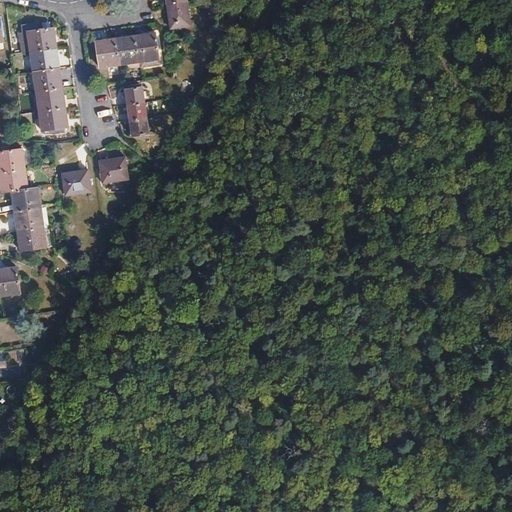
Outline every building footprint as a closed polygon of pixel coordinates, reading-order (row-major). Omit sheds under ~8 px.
[(188,3),(168,6),(172,29),(192,26),(188,3)] [(28,32),(30,52),(54,49),(52,36),(55,36),(54,29),(39,31),(38,23),(23,26),(24,33),(28,32)] [(23,53),(30,52),(28,32),(24,33),(20,33),(23,53)] [(150,37),(137,38),(140,62),(161,59),(157,33),(149,34),(150,37)] [(140,62),(137,38),(137,36),(129,37),(130,40),(117,42),(120,65),(126,64),(140,62)] [(100,68),(120,65),(117,42),(116,38),(109,39),(109,43),(97,44),(100,68)] [(30,52),(33,72),(58,68),(56,55),(58,55),(57,48),(54,49),(30,52)] [(140,62),(126,64),(127,72),(142,70),(140,62)] [(58,68),(33,72),(36,92),(60,88),(59,76),(61,76),(60,68),(58,68)] [(129,105),(146,103),(144,87),(127,89),(129,105)] [(36,92),(40,112),(63,109),(61,96),(64,96),(63,88),(60,88),(36,92)] [(129,105),(131,121),(148,119),(146,103),(129,105)] [(63,109),(40,112),(42,132),(66,128),(64,116),(67,115),(66,108),(63,109)] [(148,119),(131,121),(133,137),(150,135),(148,119)] [(0,162),(2,173),(25,170),(22,149),(0,152),(0,162)] [(126,158),(100,162),(103,183),(129,180),(126,158)] [(25,170),(2,173),(0,173),(0,178),(0,181),(3,181),(4,193),(12,192),(28,190),(25,170)] [(88,171),(63,174),(66,195),(91,192),(88,171)] [(16,200),(18,213),(41,209),(38,189),(28,190),(12,192),(13,201),(16,200)] [(41,209),(18,213),(15,213),(16,220),(19,220),(21,232),(44,229),(41,209)] [(44,229),(21,232),(18,233),(19,240),(22,240),(23,252),(47,248),(44,229)] [(0,272),(0,292),(1,297),(21,294),(17,267),(9,268),(10,271),(0,272)]
